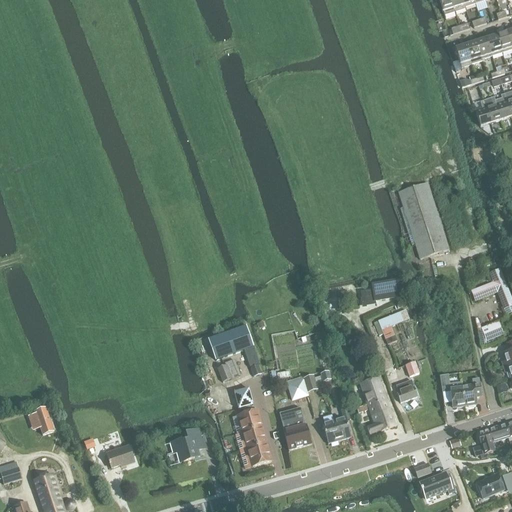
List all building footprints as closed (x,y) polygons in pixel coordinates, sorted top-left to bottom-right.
[(439,0),(445,17),(455,13),(450,0),(439,0)] [(462,0),(450,0),(455,13),(465,10),(462,0)] [(475,5),(473,0),(462,0),(465,10),(466,10),(465,8),(475,5)] [(474,29),(482,27),(480,20),(472,23),(474,29)] [(468,24),(459,27),(461,33),(470,30),(468,24)] [(459,27),(451,29),(453,36),(461,33),(459,27)] [(511,47),(507,33),(497,36),(503,54),(511,51),(511,47)] [(492,57),(503,54),(497,36),(487,40),(492,57)] [(487,40),(476,43),(482,62),(483,62),(482,61),(492,57),(487,40)] [(472,66),(482,62),(476,43),(466,46),(472,66)] [(462,69),(472,66),(466,46),(455,50),(462,69)] [(475,76),(469,79),(470,82),(472,86),(478,84),(477,82),(476,80),(477,79),(476,76),(475,76)] [(501,86),(511,83),(510,77),(499,81),(501,86)] [(499,81),(492,83),(493,89),(501,86),(499,81)] [(495,102),(494,98),(494,99),(501,122),(511,118),(504,96),(501,97),(502,99),(495,102)] [(487,101),(484,102),(491,125),(501,122),(494,99),(487,101)] [(480,128),(491,125),(484,102),(480,103),(483,110),(475,112),(480,128)] [(427,184),(399,193),(404,209),(401,210),(412,246),(415,245),(420,261),(449,252),(427,184)] [(511,301),(505,284),(500,271),(490,274),(494,284),(471,292),(475,302),(497,294),(504,310),(511,307),(511,301)] [(291,274),(275,280),(277,286),(294,280),(291,274)] [(374,291),(361,293),(363,304),(366,303),(367,307),(367,308),(376,307),(377,307),(376,302),(398,298),(395,284),(374,288),(373,285),(374,291)] [(379,324),(375,325),(379,337),(383,335),(388,346),(397,342),(391,328),(410,320),(406,311),(378,322),(379,324)] [(501,339),(502,341),(506,339),(504,334),(502,335),(497,324),(481,331),(481,333),(476,334),(479,347),(484,346),(501,339)] [(246,328),(209,341),(216,362),(244,352),(250,369),(260,365),(254,348),(253,348),(246,328)] [(502,363),(504,368),(511,365),(511,343),(506,345),(509,353),(503,354),(506,362),(502,363)] [(223,384),(241,377),(235,361),(225,365),(226,367),(217,370),(223,384)] [(415,363),(405,367),(409,379),(420,375),(415,363)] [(258,366),(251,369),(254,378),(262,376),(258,366)] [(323,383),(331,381),(329,372),(321,375),(323,383)] [(304,381),(304,382),(303,382),(307,394),(308,394),(318,391),(318,390),(324,388),(321,378),(315,379),(314,376),(303,380),(304,381)] [(465,407),(462,388),(461,383),(449,385),(448,376),(439,377),(442,394),(450,393),(453,409),(455,408),(456,410),(461,409),(462,407),(465,407)] [(292,403),(309,398),(308,394),(307,394),(303,382),(304,382),(302,378),(287,383),(288,386),(287,387),(292,403)] [(370,437),(396,428),(379,379),(360,386),(368,406),(357,410),(359,414),(369,411),(375,426),(367,428),(370,437)] [(473,386),(462,388),(465,407),(467,407),(468,408),(473,407),(474,405),(476,405),(476,399),(482,398),(482,394),(480,385),(479,380),(472,381),(473,386)] [(401,404),(418,398),(412,382),(396,387),(399,394),(397,394),(401,404)] [(505,384),(496,387),(498,395),(507,393),(505,384)] [(250,390),(234,395),(238,411),(254,406),(250,390)] [(343,420),(334,423),(340,442),(351,439),(346,422),(350,421),(346,404),(340,406),(343,420)] [(244,415),(238,417),(243,434),(262,429),(257,412),(252,413),(250,407),(243,410),(244,415)] [(36,415),(29,417),(31,424),(33,432),(40,430),(43,436),(54,432),(46,409),(35,413),(36,415)] [(312,446),(306,425),(305,426),(301,409),(280,415),(284,432),(289,452),(312,446)] [(328,445),(340,442),(334,423),(322,426),(328,445)] [(493,444),(508,439),(509,439),(505,425),(489,430),(493,444)] [(267,446),(262,429),(243,434),(248,451),(267,446)] [(198,451),(207,449),(202,430),(187,434),(189,441),(183,443),(183,441),(172,444),(175,455),(178,454),(181,463),(200,458),(198,451)] [(481,448),(473,450),(475,458),(480,457),(481,461),(485,459),(484,456),(496,452),(493,444),(489,430),(477,433),(481,448)] [(93,440),(84,443),(87,451),(96,447),(93,440)] [(459,440),(450,443),(452,450),(461,447),(459,440)] [(248,451),(253,468),(272,462),(267,446),(248,451)] [(511,454),(511,453),(511,452),(510,447),(503,448),(505,457),(511,454)] [(126,467),(135,464),(129,448),(107,455),(112,470),(125,465),(126,467)] [(0,473),(4,486),(22,480),(17,464),(0,469),(0,473)] [(417,480),(432,474),(428,465),(414,470),(417,480)] [(511,479),(509,473),(502,476),(506,486),(511,482),(511,479)] [(446,474),(419,484),(426,502),(448,494),(449,496),(455,494),(452,480),(449,481),(447,476),(446,474)] [(43,511),(64,511),(53,476),(34,482),(43,511)] [(504,491),(498,476),(477,485),(483,500),(504,491)] [(75,509),(75,507),(75,504),(73,502),(70,501),(68,502),(66,504),(65,506),(66,509),(68,511),(70,511),(73,511),(75,509)]
